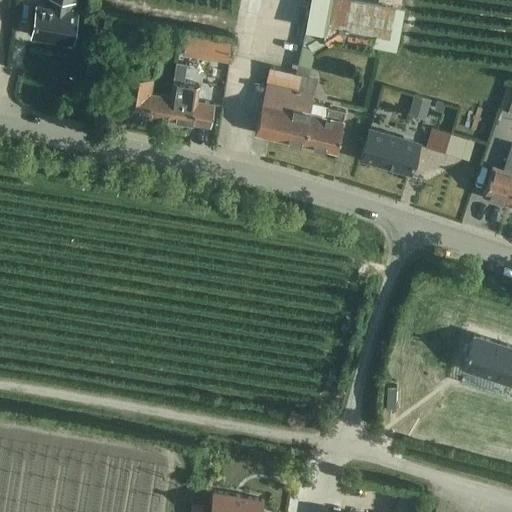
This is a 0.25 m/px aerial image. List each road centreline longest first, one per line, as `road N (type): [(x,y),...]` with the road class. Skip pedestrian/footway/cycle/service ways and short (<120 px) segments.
road 1 (tertiary): [(407,225),(331,198),(0,128)]
road 2 (unclassified): [(345,445),(0,390)]
road 3 (residential): [(345,445),(407,225)]
road 4 (residential): [(511,498),(345,445)]
